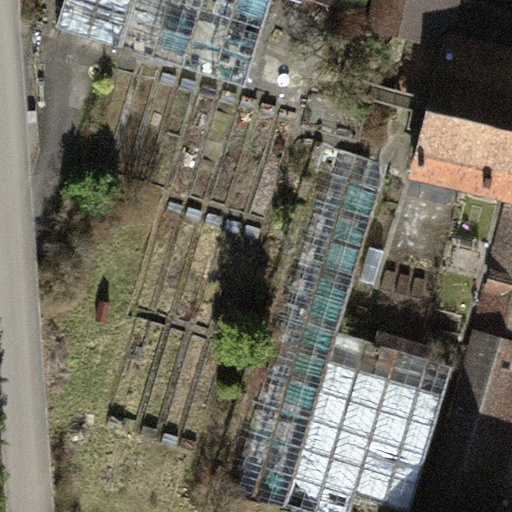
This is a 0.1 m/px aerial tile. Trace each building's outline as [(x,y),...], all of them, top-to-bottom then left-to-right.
[(274,0),(69,0),(60,27),(248,86),(274,0)] [(460,0),(384,0),(379,28),(405,36),(406,33),(450,44),(450,41),(460,0)] [(425,172),(502,191),(511,151),(511,56),(450,41),(450,44),(420,161),(415,160),(412,173),(424,176),(425,172)] [(145,511),(178,511),(295,114),(139,69),(106,181),(162,197),(76,492),(145,511)] [(354,140),(363,106),(314,93),(305,128),(354,140)] [(374,160),(328,147),(223,495),(300,511),(355,511),(358,505),(385,511),(416,511),(460,356),(381,332),(378,343),(343,332),(385,190),(367,184),(374,160)] [(511,151),(502,191),(511,193),(511,151)] [(511,207),(480,334),(511,341),(511,207)]
